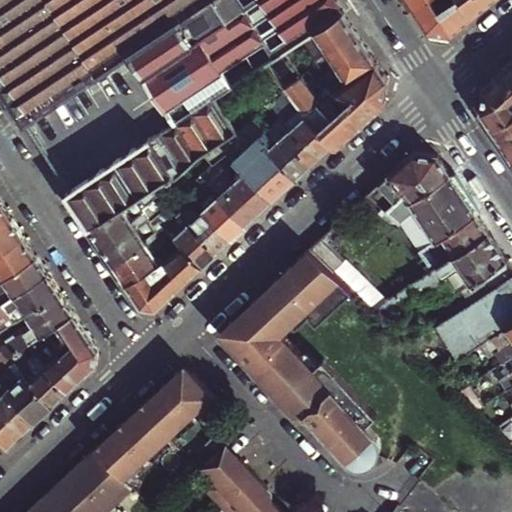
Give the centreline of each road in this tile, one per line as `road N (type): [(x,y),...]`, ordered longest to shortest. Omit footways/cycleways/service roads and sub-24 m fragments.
road 1 (residential): [(181,327),(436,93)]
road 2 (residential): [(181,327),(337,490),(380,492),(418,455)]
road 3 (residential): [(0,157),(135,369)]
road 4 (residential): [(0,496),(135,369)]
road 5 (tertiary): [(436,93),(511,207)]
